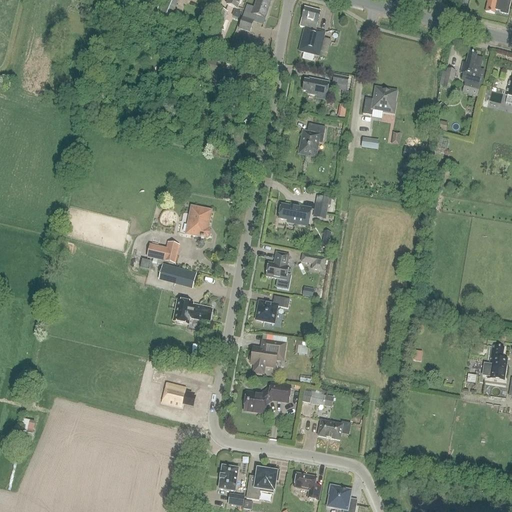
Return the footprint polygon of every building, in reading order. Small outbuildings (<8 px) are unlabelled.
[(237,9),(240,0),(228,0),(226,5),(237,9)] [(253,22),(255,16),(265,19),(271,1),(268,0),(256,0),(254,9),(247,6),(239,29),(249,33),(253,22)] [(486,0),(486,1),(488,1),(486,12),(493,14),(494,10),(499,12),(499,14),(507,16),(511,0),(486,0)] [(298,51),(298,52),(303,53),(302,58),(312,61),(313,56),(319,57),(323,43),(323,42),(324,39),(325,33),(321,32),(315,31),(315,30),(320,12),(304,8),(300,24),(300,27),(302,28),(304,28),(298,51)] [(212,27),(208,37),(215,40),(219,30),(221,31),(227,13),(219,9),(212,27)] [(250,40),(237,36),(233,50),(245,54),(250,40)] [(462,64),(460,73),(463,74),(462,80),(466,81),(464,87),(479,91),(484,71),(479,70),(482,59),(476,58),(477,55),(468,52),(465,65),(462,64)] [(216,74),(218,64),(205,61),(202,70),(216,74)] [(451,90),(456,71),(447,69),(442,88),(451,90)] [(224,71),(220,85),(241,90),(242,88),(253,91),(255,82),(252,82),(253,78),(224,71)] [(348,78),(334,75),(331,89),(346,92),(348,78)] [(325,100),(328,83),(309,80),(309,82),(305,81),(302,92),(307,92),(306,94),(316,96),(316,98),(325,100)] [(394,104),(396,93),(376,90),(374,101),(365,99),(362,115),(372,117),(373,109),(383,111),(383,113),(393,114),(395,104),(394,104)] [(493,91),(491,100),(501,102),(503,93),(493,91)] [(348,107),(339,105),(337,117),(345,119),(348,107)] [(448,124),(440,122),(438,130),(445,132),(448,124)] [(299,154),(315,158),(318,144),(322,144),(325,128),(308,125),(307,133),(303,132),(299,154)] [(393,133),(391,145),(399,146),(400,134),(393,133)] [(362,140),(361,149),(377,151),(378,142),(362,140)] [(403,156),(411,157),(418,159),(420,150),(405,147),(403,156)] [(319,197),(316,212),(319,212),(318,218),(325,220),(328,206),(330,207),(331,200),(319,197)] [(307,227),(310,209),(290,205),(290,207),(281,206),(278,219),(287,221),(287,223),(289,225),(292,226),(295,225),(307,227)] [(210,211),(191,207),(185,235),(206,239),(209,237),(210,233),(208,230),(206,229),(207,224),(209,223),(211,213),(210,211)] [(322,241),(321,248),(327,249),(328,249),(331,233),(324,232),(322,241)] [(149,245),(146,258),(175,264),(179,245),(167,243),(166,248),(149,245)] [(266,277),(286,281),(288,268),(286,267),(289,256),(276,253),(274,265),(268,264),(266,277)] [(301,255),(300,263),(312,265),(312,269),(322,271),(325,260),(314,258),(301,255)] [(140,269),(149,271),(150,262),(142,260),(140,269)] [(158,281),(192,290),(196,274),(162,265),(158,281)] [(304,288),(302,297),(312,298),(313,290),(304,288)] [(255,321),(274,325),(277,308),(288,310),(290,300),(274,297),(272,304),(259,302),(255,321)] [(211,308),(193,305),(193,302),(177,299),(173,321),(189,324),(190,319),(201,321),(201,319),(210,321),(212,311),(210,311),(211,308)] [(254,365),(253,373),(263,375),(264,367),(275,368),(276,362),(282,363),(285,345),(261,341),(260,349),(253,348),(252,357),(250,357),(249,362),(251,363),(250,365),(254,365)] [(310,343),(297,341),(296,348),(309,350),(310,343)] [(503,349),(495,347),(494,351),(491,351),(489,364),(483,364),(481,376),(487,377),(487,379),(504,382),(507,360),(502,360),(503,349)] [(411,360),(421,362),(423,352),(413,350),(411,360)] [(144,384),(143,395),(157,396),(158,386),(144,384)] [(282,403),(288,403),(290,388),(271,385),(270,390),(263,396),(255,395),(255,397),(246,395),(244,409),(253,410),(252,412),(264,414),(266,404),(272,399),(282,401),(282,403)] [(192,406),(194,398),(190,397),(190,395),(185,394),(186,391),(167,387),(164,403),(180,407),(181,403),(192,406)] [(333,398),(304,392),(302,403),(331,408),(333,398)] [(22,419),(19,431),(32,434),(35,422),(22,419)] [(341,423),(341,425),(320,421),(317,437),(326,439),(326,440),(331,441),(331,440),(339,441),(341,434),(348,436),(350,425),(341,423)] [(456,464),(446,462),(445,470),(455,471),(456,464)] [(218,490),(234,492),(238,469),(222,467),(218,490)] [(277,482),(279,471),(268,469),(268,472),(257,470),(255,485),(248,483),(246,499),(258,501),(260,493),(273,495),(275,481),(277,482)] [(315,486),(316,478),(296,474),(294,489),(309,491),(307,499),(318,501),(321,487),(315,486)] [(342,511),(354,511),(356,504),(348,503),(351,491),(339,489),(338,488),(330,486),(328,494),(329,495),(327,507),(343,510),(342,511)] [(242,508),(244,497),(229,494),(227,505),(242,508)] [(252,503),(244,501),(242,509),(251,511),(252,503)]
